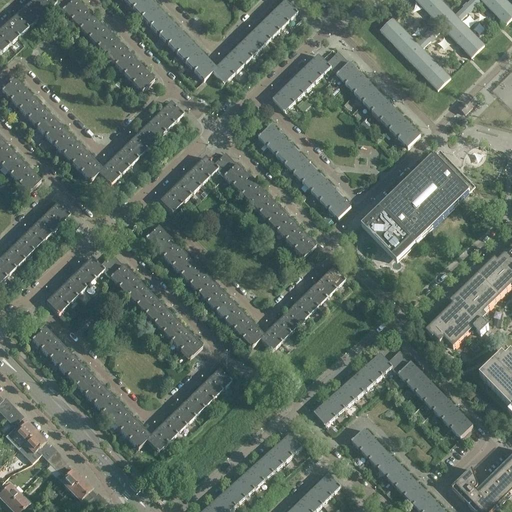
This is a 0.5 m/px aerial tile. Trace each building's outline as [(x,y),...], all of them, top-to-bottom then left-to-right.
[(56,6),(52,2),(52,1),(50,0),(37,0),(35,2),(47,15),(56,6)] [(75,2),(73,0),(50,0),(52,1),(52,2),(56,6),(63,14),(75,2)] [(133,11),(144,0),(126,0),(124,2),(133,11)] [(142,20),(154,8),(146,0),(144,0),(133,11),(142,20)] [(460,23),(469,14),(481,2),(505,27),(511,20),(511,9),(503,0),(473,0),(455,18),(437,0),(415,0),(414,1),(414,2),(415,1),(439,26),(417,47),(393,22),(381,34),(438,93),(450,81),(422,52),(443,31),(472,60),(484,48),(460,23)] [(47,15),(35,2),(26,10),(37,23),(47,15)] [(71,23),(84,11),(75,2),(63,14),(71,23)] [(297,17),(295,14),(295,15),(284,4),(284,5),(275,13),(287,26),(296,17),(297,17)] [(151,29),(163,17),(154,8),(142,20),(151,29)] [(37,23),(26,10),(16,19),(28,31),(37,23)] [(80,32),(93,20),(84,11),(71,23),(80,32)] [(287,26),(275,13),(266,22),(278,34),(287,26)] [(160,38),(172,26),(169,23),(163,17),(151,29),(160,38)] [(28,31),(16,19),(7,27),(18,40),(28,31)] [(89,41),(101,29),(93,20),(80,32),(89,41)] [(278,34),(266,22),(257,31),(269,43),(278,34)] [(168,47),(181,35),(172,26),(160,38),(168,47)] [(18,40),(7,27),(0,33),(0,38),(9,48),(18,40)] [(98,50),(110,38),(101,29),(89,41),(98,50)] [(269,43),(257,31),(248,40),(260,52),(269,43)] [(177,56),(189,44),(181,35),(168,47),(177,56)] [(0,56),(9,48),(0,38),(0,56)] [(107,59),(119,47),(110,38),(98,50),(107,59)] [(260,52),(248,40),(239,48),(251,61),(260,52)] [(186,65),(198,53),(189,44),(177,56),(186,65)] [(115,68),(128,56),(119,47),(107,59),(115,68)] [(251,61),(239,48),(230,57),(242,69),(251,61)] [(195,74),(207,62),(198,53),(186,65),(195,74)] [(338,79),(350,67),(338,55),(327,66),(326,67),(331,71),(338,79)] [(124,77),(136,65),(128,56),(115,68),(124,77)] [(242,69),(230,57),(227,60),(221,66),(233,78),(242,69)] [(331,71),(326,67),(327,66),(319,58),(318,59),(310,68),(322,80),(331,71)] [(216,71),(207,62),(195,74),(204,84),(212,75),(216,71)] [(133,86),(145,74),(136,65),(124,77),(133,86)] [(233,78),(221,66),(216,71),(212,75),(224,87),(233,78)] [(346,88),(359,76),(350,67),(338,79),(346,88)] [(322,80),(310,68),(301,76),(313,89),(322,80)] [(142,95),(154,83),(154,82),(154,83),(145,74),(133,86),(142,95)] [(313,89),(301,76),(292,85),(304,98),(313,89)] [(355,97),(368,85),(359,76),(346,88),(355,97)] [(11,103),(23,91),(15,83),(15,82),(14,82),(4,92),(3,92),(1,94),(2,95),(2,94),(11,103)] [(304,98),(292,85),(283,94),(295,106),(304,98)] [(364,106),(376,94),(368,85),(355,97),(364,106)] [(20,112),(32,100),(26,94),(24,92),(23,91),(11,103),(20,112)] [(295,106),(283,94),(274,102),(273,103),(285,115),(295,106)] [(373,115),(385,103),(376,94),(364,106),(373,115)] [(29,121),(41,109),(38,107),(34,103),(32,100),(20,112),(29,121)] [(382,124),(394,112),(385,103),(373,115),(382,124)] [(465,117),(473,110),(467,104),(460,111),(465,117)] [(184,118),(181,115),(181,116),(171,105),(170,106),(162,114),(174,127),(182,118),(183,118),(184,118)] [(37,130),(50,118),(41,109),(29,121),(37,130)] [(390,133),(403,121),(394,112),(382,124),(390,133)] [(174,127),(162,114),(153,123),(165,135),(174,127)] [(46,139),(58,127),(53,122),(50,118),(37,130),(46,139)] [(399,142),(411,130),(403,121),(390,133),(399,142)] [(165,135),(153,123),(143,132),(155,145),(165,135)] [(55,148),(67,136),(62,131),(58,127),(46,139),(55,148)] [(268,150),(281,138),(272,129),(272,128),(261,139),(261,138),(258,141),(259,141),(260,141),(268,150)] [(408,151),(421,139),(420,138),(411,130),(399,142),(408,151)] [(155,145),(143,132),(141,134),(134,141),(146,153),(155,145)] [(64,157),(76,145),(67,136),(55,148),(64,157)] [(277,159),(289,147),(281,138),(268,150),(277,159)] [(146,153),(134,141),(132,143),(125,149),(137,162),(146,153)] [(72,166),(85,155),(82,151),(76,145),(64,157),(72,166)] [(286,168),(298,156),(289,147),(277,159),(286,168)] [(0,167),(2,169),(14,157),(5,148),(0,153),(0,167)] [(137,162),(125,149),(116,158),(128,171),(137,162)] [(81,175),(94,164),(85,155),(72,166),(81,175)] [(224,180),(236,168),(225,156),(213,167),(213,168),(217,172),(217,173),(224,180)] [(295,177),(307,165),(298,156),(286,168),(295,177)] [(11,178),(23,166),(14,157),(2,169),(11,178)] [(402,261),(470,196),(469,195),(472,192),(469,190),(465,185),(455,175),(454,174),(451,171),(438,157),(436,160),(435,159),(389,203),(362,229),(364,231),(397,266),(402,261)] [(128,171),(116,158),(107,167),(119,179),(128,171)] [(217,172),(213,168),(213,167),(206,160),(205,160),(196,169),(208,181),(217,173),(217,172)] [(102,173),(102,172),(94,164),(81,175),(90,185),(99,177),(98,176),(102,173)] [(303,186),(316,174),(307,165),(295,177),(303,186)] [(19,187),(32,175),(23,166),(11,178),(19,187)] [(119,179),(107,167),(102,172),(102,173),(98,176),(99,177),(108,187),(110,188),(119,179)] [(233,189),(245,177),(236,168),(224,180),(233,189)] [(208,181),(196,169),(187,178),(199,190),(208,181)] [(312,195),(324,183),(316,174),(303,186),(312,195)] [(28,196),(41,184),(40,184),(32,175),(19,187),(28,196)] [(242,198),(254,186),(245,177),(233,189),(242,198)] [(199,190),(187,178),(178,186),(190,199),(199,190)] [(321,204),(333,192),(324,183),(312,195),(321,204)] [(190,199),(178,186),(169,195),(181,208),(190,199)] [(250,207),(263,195),(254,186),(242,198),(250,207)] [(330,213),(342,201),(333,192),(321,204),(330,213)] [(181,208),(169,195),(161,203),(160,203),(160,204),(172,217),(181,208)] [(259,216),(271,204),(263,195),(250,207),(259,216)] [(339,223),(351,210),(350,210),(342,201),(330,213),(339,223)] [(268,225),(280,213),(271,204),(259,216),(268,225)] [(70,219),(68,217),(57,206),(57,207),(48,215),(60,228),(69,219),(70,219)] [(277,234),(289,222),(280,213),(268,225),(277,234)] [(60,228),(48,215),(39,224),(51,236),(60,228)] [(285,243),(298,231),(289,222),(277,234),(285,243)] [(51,236),(39,224),(30,233),(42,245),(51,236)] [(155,251),(167,239),(159,230),(158,230),(148,240),(147,240),(145,242),(146,243),(146,242),(155,251)] [(294,252),(307,240),(298,231),(285,243),(294,252)] [(42,245),(30,233),(21,242),(33,254),(42,245)] [(164,260),(176,248),(167,239),(155,251),(164,260)] [(303,261),(316,249),(315,248),(315,249),(307,240),(294,252),(303,261)] [(33,254),(21,242),(12,251),(24,263),(33,254)] [(172,269),(185,257),(176,248),(164,260),(172,269)] [(511,250),(508,255),(503,259),(498,265),(495,262),(456,300),(451,304),(450,305),(453,308),(426,334),(433,341),(434,340),(438,344),(440,346),(444,342),(453,352),(474,331),(481,338),(489,330),(482,324),(487,319),(484,316),(493,307),(511,289),(511,250)] [(24,263),(12,251),(3,259),(15,272),(24,263)] [(111,281),(123,269),(111,257),(100,269),(99,269),(104,274),(111,281)] [(181,278),(193,266),(185,257),(172,269),(181,278)] [(15,272),(3,259),(0,262),(0,274),(6,280),(15,272)] [(104,274),(99,269),(100,269),(92,261),(91,261),(83,270),(95,282),(104,274)] [(190,287),(202,275),(193,266),(181,278),(190,287)] [(119,290),(132,278),(123,269),(111,281),(119,290)] [(95,282),(83,270),(74,279),(86,291),(95,282)] [(345,284),(343,281),(342,282),(332,271),(332,272),(323,280),(335,293),(344,284),(345,284)] [(199,296),(211,284),(202,275),(190,287),(199,296)] [(128,299),(140,287),(132,278),(119,290),(128,299)] [(86,291),(74,279),(65,288),(77,300),(86,291)] [(335,293),(323,280),(314,289),(326,301),(335,293)] [(207,305),(220,293),(211,284),(199,296),(207,305)] [(137,308),(149,296),(140,287),(128,299),(137,308)] [(77,300),(65,288),(56,296),(68,309),(77,300)] [(326,301),(314,289),(305,298),(317,310),(326,301)] [(216,314),(229,302),(220,293),(207,305),(216,314)] [(68,309),(56,296),(47,305),(47,304),(46,305),(58,318),(68,309)] [(146,317),(158,305),(149,296),(137,308),(146,317)] [(317,310),(305,298),(296,307),(308,319),(317,310)] [(225,323),(237,311),(229,302),(216,314),(225,323)] [(154,326),(167,314),(158,305),(146,317),(154,326)] [(308,319),(296,307),(287,316),(299,328),(308,319)] [(234,332),(246,320),(237,311),(225,323),(234,332)] [(163,335),(176,323),(167,314),(154,326),(163,335)] [(299,328),(287,316),(278,324),(290,337),(299,328)] [(242,341),(255,329),(246,320),(234,332),(242,341)] [(172,344),(184,332),(176,323),(163,335),(172,344)] [(290,337),(278,324),(269,333),(281,345),(290,337)] [(281,345),(269,333),(264,338),(255,329),(242,341),(252,351),(260,343),(271,355),(281,345)] [(41,352),(54,340),(45,332),(45,331),(34,341),(32,343),(32,344),(33,343),(41,352)] [(181,353),(193,341),(184,332),(172,344),(181,353)] [(50,361),(62,349),(54,340),(41,352),(50,361)] [(194,358),(202,350),(201,350),(193,341),(181,353),(190,362),(194,358)] [(59,370),(71,358),(62,349),(50,361),(59,370)] [(399,378),(411,366),(400,354),(388,365),(388,366),(392,370),(392,371),(399,378)] [(511,355),(510,356),(506,360),(502,357),(499,360),(497,362),(485,374),(481,377),(480,379),(481,380),(511,412),(511,411),(511,355)] [(392,370),(388,366),(388,365),(381,357),(380,358),(371,366),(383,379),(392,371),(392,370)] [(68,379),(80,367),(71,358),(59,370),(68,379)] [(383,379),(371,366),(362,374),(373,387),(383,379)] [(408,387),(420,375),(411,366),(399,378),(408,387)] [(76,388),(89,376),(80,367),(68,379),(76,388)] [(231,385),(229,382),(229,383),(219,372),(218,373),(210,381),(221,394),(230,385),(231,385)] [(373,387),(362,374),(353,383),(364,395),(373,387)] [(416,396),(429,384),(420,375),(408,387),(416,396)] [(85,397),(97,385),(89,376),(76,388),(85,397)] [(221,394),(210,381),(201,390),(212,402),(221,394)] [(364,395),(353,383),(343,391),(354,404),(364,395)] [(425,405),(438,393),(429,384),(416,396),(425,405)] [(94,406),(106,394),(97,385),(85,397),(94,406)] [(212,402),(201,390),(192,399),(203,411),(212,402)] [(354,404),(343,391),(334,399),(345,412),(354,404)] [(434,414),(446,402),(438,393),(425,405),(434,414)] [(103,415),(115,403),(106,394),(94,406),(103,415)] [(203,411),(192,399),(182,408),(194,420),(203,411)] [(345,412),(334,399),(324,408),(336,421),(345,412)] [(0,414),(0,415),(10,405),(5,401),(0,405),(0,414)] [(443,423),(455,411),(446,402),(434,414),(443,423)] [(112,424),(124,413),(115,403),(103,415),(112,424)] [(5,419),(14,410),(10,405),(0,415),(5,419)] [(194,420),(182,408),(173,417),(185,429),(194,420)] [(336,421),(324,408),(315,416),(314,416),(326,429),(336,421)] [(9,424),(19,415),(14,410),(5,419),(9,424)] [(452,432),(464,420),(455,411),(443,423),(452,432)] [(120,434),(133,422),(124,413),(112,424),(120,434)] [(14,429),(21,421),(23,419),(19,415),(9,424),(14,429)] [(185,429),(173,417),(164,425),(176,438),(185,429)] [(463,439),(473,429),(472,429),(464,420),(452,432),(461,441),(463,440),(463,439)] [(129,443),(141,431),(133,422),(120,434),(129,443)] [(24,447),(36,435),(26,426),(27,426),(26,425),(14,437),(24,447)] [(176,438),(164,425),(155,434),(167,446),(176,438)] [(167,446),(155,434),(150,439),(141,431),(129,443),(138,452),(146,444),(158,456),(167,446)] [(361,454),(373,442),(365,433),(364,433),(354,443),(354,442),(351,445),(352,445),(353,445),(361,454)] [(34,457),(46,445),(45,445),(36,435),(24,447),(34,457)] [(301,448),(291,438),(290,438),(281,446),(292,459),(302,451),(303,450),(301,448)] [(370,463),(382,451),(373,442),(361,454),(370,463)] [(292,459),(281,446),(272,455),(283,467),(292,459)] [(47,462),(56,453),(51,448),(42,457),(47,462)] [(379,472),(391,460),(382,451),(370,463),(379,472)] [(51,467),(60,458),(56,453),(47,462),(51,467)] [(283,467),(272,455),(262,463),(274,476),(283,467)] [(56,471),(65,462),(60,458),(51,467),(56,471)] [(387,481),(400,469),(391,460),(379,472),(387,481)] [(60,476),(68,469),(70,467),(65,462),(56,471),(60,476)] [(511,463),(511,462),(499,473),(501,475),(511,485),(511,463)] [(274,476),(262,463),(253,471),(264,484),(274,476)] [(396,490),(408,478),(400,469),(387,481),(396,490)] [(264,484),(253,471),(244,480),(255,493),(264,484)] [(478,489),(478,488),(472,472),(452,491),(468,508),(479,497),(477,494),(476,493),(477,492),(478,491),(478,490),(478,489)] [(70,494),(82,483),(73,473),(72,473),(61,484),(70,494)] [(511,495),(511,485),(501,475),(499,473),(488,484),(490,486),(506,502),(506,501),(505,501),(510,497),(511,495)] [(341,490),(339,488),(329,478),(328,478),(320,487),(331,499),(340,491),(341,491),(341,490)] [(405,499),(417,487),(408,478),(396,490),(405,499)] [(255,493),(244,480),(234,488),(245,501),(255,493)] [(80,504),(92,493),(91,492),(82,483),(70,494),(80,504)] [(506,502),(490,486),(488,484),(477,494),(479,497),(493,511),(495,511),(494,511),(499,507),(499,508),(506,502)] [(331,499),(320,487),(310,496),(322,508),(331,499)] [(414,508),(426,496),(417,487),(405,499),(414,508)] [(0,501),(8,509),(19,498),(10,488),(0,496),(0,501)] [(245,501),(234,488),(225,497),(236,509),(245,501)] [(93,510),(102,500),(97,496),(88,505),(93,510)] [(318,511),(322,508),(310,496),(301,504),(308,511),(318,511)] [(417,511),(427,511),(435,505),(426,496),(414,508),(417,511)] [(233,511),(236,509),(225,497),(215,505),(221,511),(233,511)] [(493,511),(479,497),(468,508),(472,511),(493,511)] [(24,511),(29,508),(19,498),(8,509),(10,511),(24,511)] [(95,511),(99,511),(106,506),(107,505),(102,500),(93,510),(95,511)]
